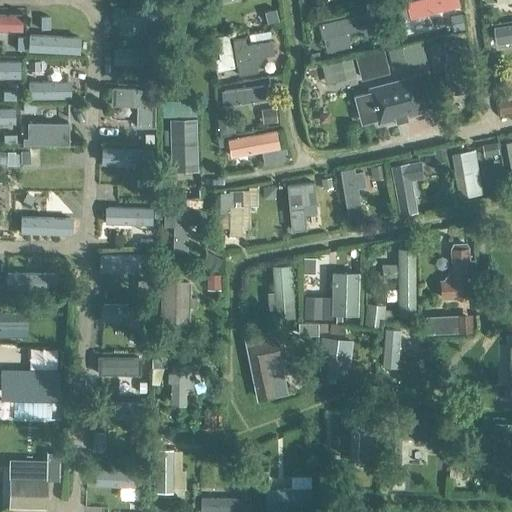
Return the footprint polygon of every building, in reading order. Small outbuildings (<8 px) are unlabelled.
[(217,20),(264,9),(261,0),(254,0),(214,10),(217,20)] [(409,17),(435,11),(450,7),(447,0),(424,0),(406,4),(409,17)] [(494,18),(511,16),(511,6),(493,9),(494,18)] [(264,12),(267,24),(279,21),(276,9),(264,12)] [(430,13),(433,23),(449,19),(447,9),(430,13)] [(319,39),(345,33),(367,28),(363,13),(315,25),(319,39)] [(23,15),(0,14),(0,31),(23,32),(23,15)] [(429,14),(407,19),(410,31),(432,25),(429,14)] [(511,36),(503,37),(502,27),(489,28),(491,48),(494,48),(496,63),(511,61),(511,36)] [(136,38),(136,30),(111,31),(112,39),(136,38)] [(206,32),(194,32),(180,31),(179,74),(193,74),(193,48),(206,48),(206,32)] [(28,52),(80,54),(81,37),(29,35),(28,52)] [(470,101),(461,38),(442,41),(450,103),(470,101)] [(272,55),(270,41),(231,47),(236,75),(259,72),(257,57),(272,55)] [(421,43),(388,51),(393,68),(425,60),(421,43)] [(351,58),(321,66),(326,85),(356,77),(351,58)] [(0,78),(20,79),(20,62),(0,61),(0,78)] [(28,61),(28,71),(41,71),(41,61),(28,61)] [(110,63),(113,85),(137,83),(134,61),(110,63)] [(144,68),(144,77),(156,77),(156,68),(144,68)] [(425,110),(414,76),(368,87),(369,92),(377,121),(378,125),(396,121),(408,117),(425,113),(425,110)] [(153,88),(112,88),(112,107),(134,107),(134,129),(154,128),(153,88)] [(4,92),(4,101),(16,101),(16,92),(4,92)] [(70,96),(27,96),(27,111),(71,111),(70,96)] [(498,103),(500,115),(511,113),(511,102),(511,101),(498,103)] [(196,119),(171,120),(171,130),(171,144),(172,171),(197,170),(196,119)] [(0,139),(11,140),(11,123),(0,122),(0,139)] [(46,135),(69,135),(69,124),(29,123),(29,139),(24,139),(24,145),(46,145),(46,139),(46,135)] [(511,144),(501,147),(510,187),(511,186),(511,144)] [(135,167),(149,168),(151,148),(137,147),(135,167)] [(250,147),(250,155),(276,155),(276,147),(250,147)] [(473,150),(450,153),(457,196),(480,192),(473,150)] [(0,151),(0,165),(14,166),(15,154),(15,152),(0,151)] [(433,165),(443,163),(441,152),(431,154),(433,165)] [(418,162),(390,167),(399,217),(416,214),(413,197),(417,197),(414,182),(422,180),(418,162)] [(135,163),(100,164),(100,183),(136,182),(135,163)] [(353,169),(339,172),(347,219),(361,217),(357,188),(365,187),(363,172),(354,173),(353,169)] [(331,178),(321,180),(323,190),(333,188),(331,178)] [(140,180),(140,189),(154,189),(154,180),(140,180)] [(314,183),(287,185),(292,232),(306,230),(304,206),(315,205),(314,183)] [(219,194),(219,217),(229,217),(229,236),(240,236),(240,191),(227,191),(227,194),(219,194)] [(26,193),(20,204),(30,209),(36,198),(26,193)] [(163,209),(163,219),(163,227),(173,227),(173,249),(187,249),(187,225),(205,225),(205,209),(201,209),(201,200),(172,202),(172,209),(163,209)] [(511,238),(510,239),(510,230),(492,231),(493,256),(511,254),(511,238)] [(141,240),(140,251),(155,251),(155,240),(141,240)] [(443,281),(440,281),(441,299),(472,298),(471,282),(475,282),(474,260),(473,260),(470,260),(469,248),(466,243),(453,244),(452,246),(450,250),(452,271),(451,271),(443,280),(443,281)] [(396,248),(396,265),(396,318),(413,318),(413,248),(396,248)] [(274,293),(268,293),(269,311),(273,310),(276,310),(276,319),(294,318),(290,265),(288,266),(273,267),(274,293)] [(330,274),(330,317),(356,317),(356,274),(330,274)] [(118,287),(118,278),(97,277),(97,287),(118,287)] [(159,325),(187,325),(187,282),(159,282),(159,325)] [(7,295),(7,303),(58,304),(59,296),(7,295)] [(0,336),(17,337),(17,311),(0,311),(0,336)] [(471,332),(470,316),(443,318),(443,334),(471,332)] [(317,336),(317,324),(301,324),(301,336),(317,336)] [(340,335),(342,325),(330,324),(329,334),(340,335)] [(275,332),(244,338),(256,396),(258,400),(271,397),(272,393),(272,392),(270,384),(269,378),(267,370),(270,369),(272,367),(276,361),(275,359),(277,358),(280,358),(275,332)] [(322,337),(320,351),(330,352),(330,353),(326,377),(347,380),(352,341),(322,337)] [(421,342),(420,355),(431,356),(432,342),(421,342)] [(167,354),(152,354),(152,368),(164,368),(167,368),(167,354)] [(173,366),(171,405),(185,405),(186,389),(193,390),(194,367),(173,366)] [(1,369),(0,389),(60,390),(60,370),(1,369)] [(376,418),(357,416),(357,418),(344,417),(343,427),(353,428),(356,432),(354,457),(372,458),(376,418)] [(139,430),(140,420),(120,419),(119,429),(139,430)] [(386,423),(386,467),(399,467),(399,440),(428,440),(428,423),(386,423)] [(511,424),(496,424),(493,466),(511,467),(511,424)] [(106,451),(106,431),(92,431),(92,451),(106,451)] [(48,453),(48,481),(59,481),(59,454),(48,453)] [(258,472),(258,486),(268,486),(268,472),(258,472)] [(9,479),(8,508),(46,509),(46,480),(9,479)] [(178,480),(170,511),(171,511),(209,511),(215,490),(178,480)] [(93,483),(94,503),(140,502),(139,481),(93,483)] [(281,505),(320,505),(320,482),(281,482),(281,505)]
